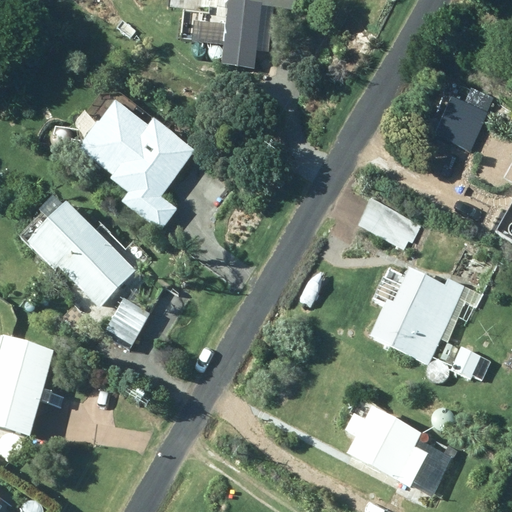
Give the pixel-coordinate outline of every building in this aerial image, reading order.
[(223,46),(266,51),(272,6),(293,9),(293,0),(228,0),(225,25),(193,22),(191,40),(223,44),(223,46)] [(194,151),(152,119),(147,126),(116,102),(78,151),(111,176),(109,179),(128,194),(121,202),(159,232),(176,209),(159,196),(194,151)] [(358,225),(403,250),(407,241),(411,243),(420,226),(371,199),(358,225)] [(26,242),(54,270),(57,267),(98,307),(135,270),(65,201),(26,242)] [(427,365),(464,286),(447,279),(444,285),(408,269),(392,303),(385,299),(367,338),(427,365)] [(158,306),(130,292),(103,345),(132,359),(158,306)] [(0,428),(29,436),(52,352),(53,350),(0,335),(0,428)] [(489,362),(461,348),(450,368),(470,379),(472,375),(481,379),(489,362)] [(118,382),(100,376),(87,417),(105,423),(118,382)] [(347,453),(408,487),(425,455),(412,448),(420,434),(372,408),(365,421),(353,415),(344,431),(356,438),(347,453)]
